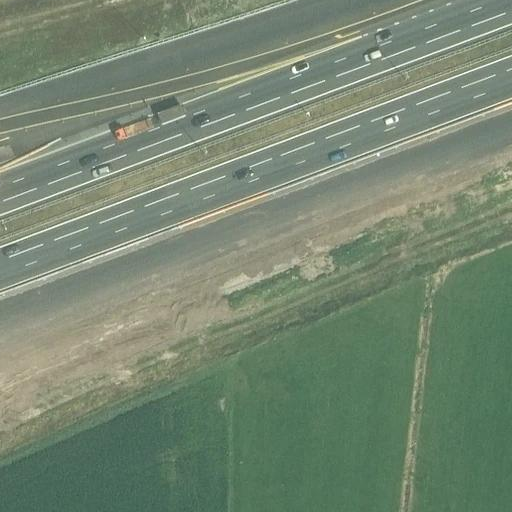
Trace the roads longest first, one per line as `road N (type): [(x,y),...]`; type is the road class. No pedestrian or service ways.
road 1 (motorway): [(378,47),(0,190)]
road 2 (motorway): [(378,47),(145,86),(0,130)]
road 3 (motorway): [(0,324),(337,169)]
road 4 (motorway): [(0,273),(337,169)]
road 5 (motorway): [(337,169),(511,103)]
road 6 (motorway): [(506,0),(378,47)]
